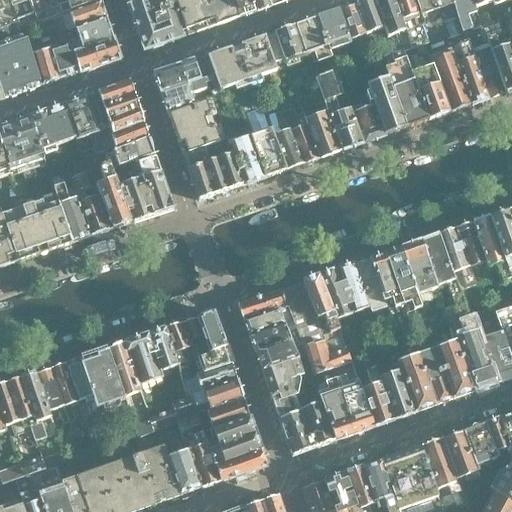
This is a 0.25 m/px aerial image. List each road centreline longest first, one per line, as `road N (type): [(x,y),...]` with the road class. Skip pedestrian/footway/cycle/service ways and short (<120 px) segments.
road 1 (residential): [(511,109),(189,218)]
road 2 (residential): [(219,298),(511,195)]
road 3 (residential): [(511,398),(283,476)]
road 4 (residential): [(0,374),(219,298)]
road 5 (residential): [(134,65),(328,0)]
road 6 (residential): [(189,218),(0,283)]
road 7 (residential): [(283,476),(219,298)]
road 8 (residential): [(189,218),(134,65)]
road 9 (residential): [(0,111),(134,65)]
